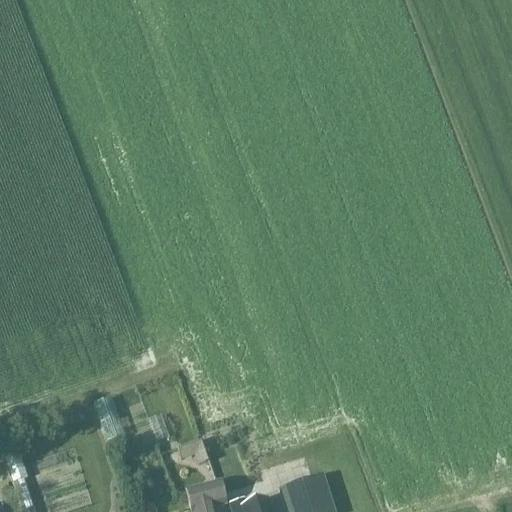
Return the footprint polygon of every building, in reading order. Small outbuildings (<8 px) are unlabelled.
[(93,407),(106,445),(122,439),(108,401),(93,407)] [(148,422),(155,444),(168,439),(160,418),(148,422)] [(34,511),(24,480),(26,479),(18,455),(3,460),(11,485),(20,511),(34,511)] [(332,511),(322,477),(277,491),(284,511),(332,511)] [(219,480),(184,490),(187,499),(190,511),(211,511),(211,510),(226,505),(219,480)] [(187,499),(184,490),(171,494),(174,503),(187,499)] [(269,511),(266,502),(245,509),(243,504),(228,509),(228,511),(269,511)]
